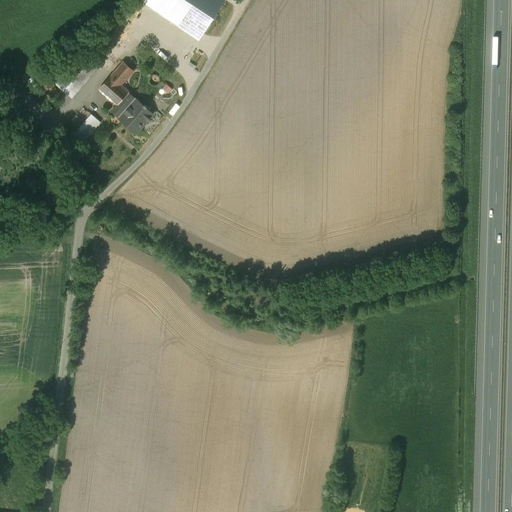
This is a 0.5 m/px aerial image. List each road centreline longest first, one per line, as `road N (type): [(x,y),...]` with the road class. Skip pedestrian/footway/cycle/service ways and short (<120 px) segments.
road 1 (motorway): [(501,0),(487,511)]
road 2 (unclassified): [(47,511),(82,205),(47,121),(0,87)]
road 3 (unknown): [(78,239),(192,90)]
